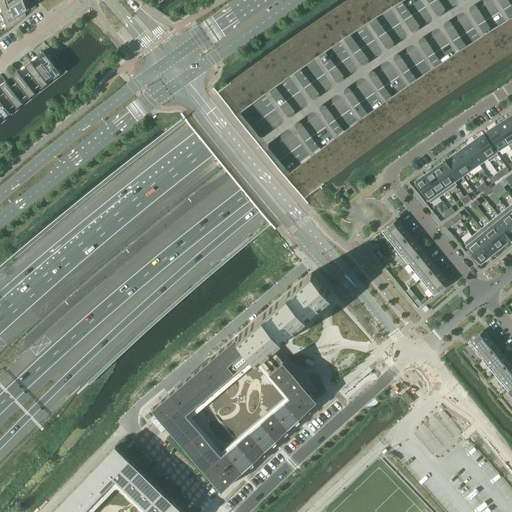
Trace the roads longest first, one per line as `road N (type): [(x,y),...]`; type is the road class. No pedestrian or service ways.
road 1 (motorway): [(0,444),(170,284),(479,28)]
road 2 (motorway): [(0,406),(246,194),(479,28)]
road 3 (motorway): [(412,0),(206,144),(0,318)]
road 4 (residential): [(245,511),(412,355)]
road 5 (secondary): [(0,220),(181,81)]
road 6 (unclassified): [(212,121),(214,135),(285,220),(353,284)]
road 7 (unclassified): [(353,284),(212,121)]
road 8 (secondary): [(169,61),(0,192)]
road 9 (residential): [(511,85),(394,169),(393,183)]
road 10 (residential): [(483,295),(393,183)]
road 11 (secondary): [(181,81),(296,0)]
road 12 (residential): [(216,511),(129,426)]
